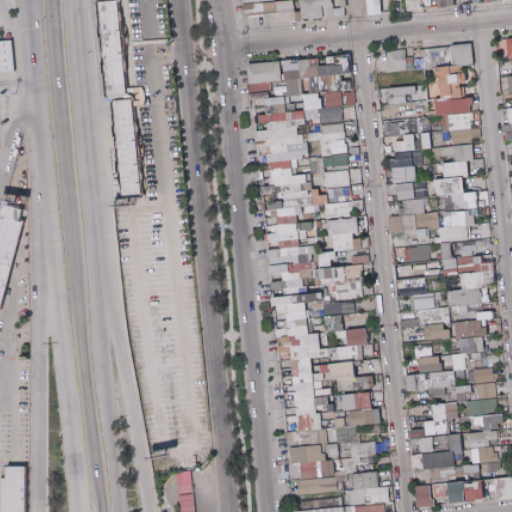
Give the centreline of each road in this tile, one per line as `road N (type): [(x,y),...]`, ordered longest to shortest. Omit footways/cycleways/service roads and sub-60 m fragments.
road 1 (trunk): [(233,511),(182,0)]
road 2 (tertiary): [(171,0),(221,511)]
road 3 (trunk): [(101,511),(53,0)]
road 4 (tertiary): [(216,0),(264,511)]
